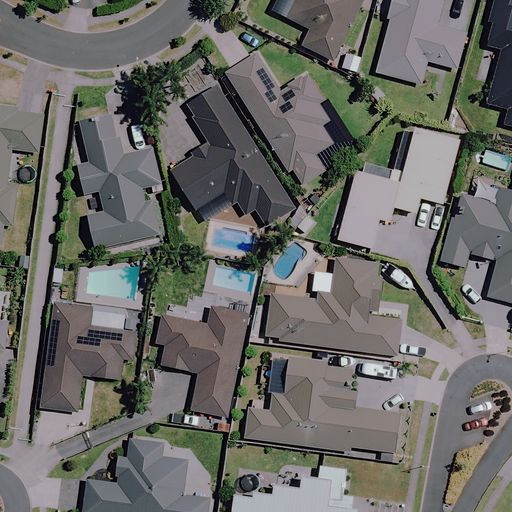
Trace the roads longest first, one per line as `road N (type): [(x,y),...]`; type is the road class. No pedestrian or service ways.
road 1 (residential): [(19,31),(60,49),(125,48),(173,19),(187,0)]
road 2 (residential): [(511,375),(496,367),(473,371),(455,395),(436,501)]
